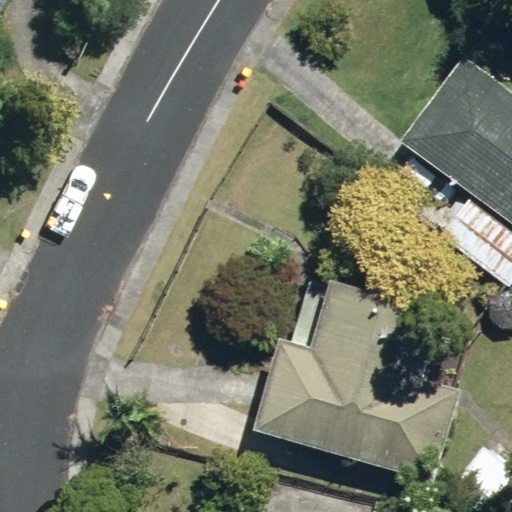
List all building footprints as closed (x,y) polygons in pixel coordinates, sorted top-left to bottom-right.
[(511,216),(511,87),(474,58),(410,139),(511,216)] [(444,235),(511,286),(511,225),(474,197),(444,235)] [(265,433),(440,477),(464,383),(436,377),(454,306),(313,271),(297,337),(291,336),(265,433)] [(506,326),(511,326),(511,290),(506,290),(496,301),(495,315),(506,326)] [(457,488),(484,511),(487,511),(511,484),(511,458),(496,444),(457,488)]
